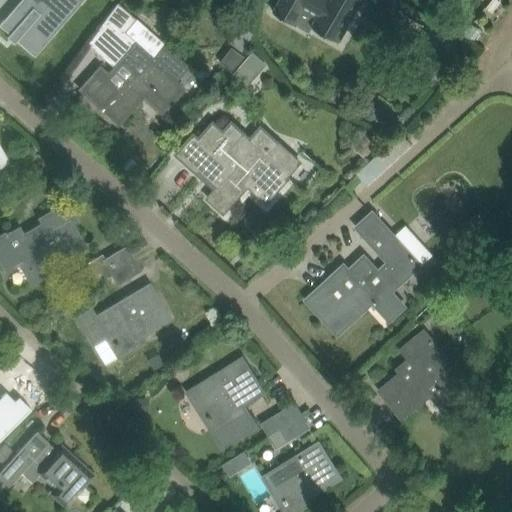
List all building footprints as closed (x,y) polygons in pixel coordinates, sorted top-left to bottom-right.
[(23,0),(1,26),(11,35),(8,38),(15,44),(21,38),(38,52),(34,56),(36,57),(56,34),(55,33),(53,36),(49,33),(77,2),(75,1),(74,3),(70,0),(23,0)] [(312,26),(339,42),(363,0),(280,0),(273,12),(275,13),(276,12),(275,11),(281,0),(304,14),(305,12),(316,19),(312,26)] [(188,66),(166,46),(120,6),(115,12),(101,26),(130,52),(121,62),(122,63),(108,79),(107,78),(110,75),(100,67),(93,75),(95,76),(81,91),(119,124),(143,97),(161,114),(169,105),(181,92),(183,90),(175,82),(188,66)] [(244,24),(230,41),(243,51),(256,33),(244,24)] [(220,63),(233,72),(245,55),(233,46),(220,63)] [(254,51),(246,60),(259,72),(267,63),(254,51)] [(208,199),(224,213),(256,178),(274,194),(274,195),(289,179),(287,178),(301,163),(262,128),(251,140),(233,123),(224,133),(214,123),(200,139),(195,135),(178,154),(198,173),(200,171),(219,188),(208,199)] [(368,185),(412,145),(402,133),(358,173),(368,185)] [(355,147),(369,162),(380,151),(367,136),(355,147)] [(85,247),(71,223),(76,221),(66,204),(41,219),(45,226),(35,231),(36,234),(13,248),(5,235),(0,237),(0,257),(8,270),(25,261),(36,281),(54,271),(49,263),(59,257),(61,261),(85,247)] [(420,265),(394,237),(371,211),(355,226),(389,263),(378,272),(365,258),(339,281),(334,276),(308,300),(338,334),(374,302),(390,320),(405,306),(392,291),(420,265)] [(111,272),(133,259),(126,247),(104,261),(111,272)] [(140,270),(133,259),(111,272),(118,283),(140,270)] [(78,318),(93,343),(106,364),(140,344),(135,336),(145,330),(146,333),(170,319),(149,285),(119,303),(121,307),(98,321),(91,310),(78,318)] [(460,325),(454,312),(445,316),(451,329),(460,325)] [(450,369),(454,366),(422,329),(401,348),(409,358),(396,368),(399,372),(399,373),(378,389),(390,403),(404,419),(430,396),(446,415),(455,407),(467,398),(471,394),(450,369)] [(221,446),(222,447),(257,427),(249,414),(247,415),(242,406),(264,393),(243,359),(189,392),(201,410),(204,408),(216,427),(211,429),(212,430),(216,427),(226,443),(221,446)] [(0,440),(32,409),(19,397),(15,401),(6,392),(0,398),(0,440)] [(129,398),(129,415),(149,415),(148,398),(129,398)] [(281,430),(303,417),(296,406),(264,425),(270,437),(281,431),(281,430)] [(309,428),(303,417),(281,430),(281,431),(270,437),(277,448),(309,428)] [(32,483),(39,474),(56,489),(51,495),(65,507),(93,476),(61,447),(56,452),(48,444),(36,432),(0,472),(0,477),(9,486),(19,474),(20,475),(21,474),(32,483)] [(281,493),(292,511),(294,511),(310,503),(304,495),(314,489),(316,493),(340,479),(319,445),(290,463),(292,467),(281,474),(280,472),(267,480),(276,495),(281,493)]
